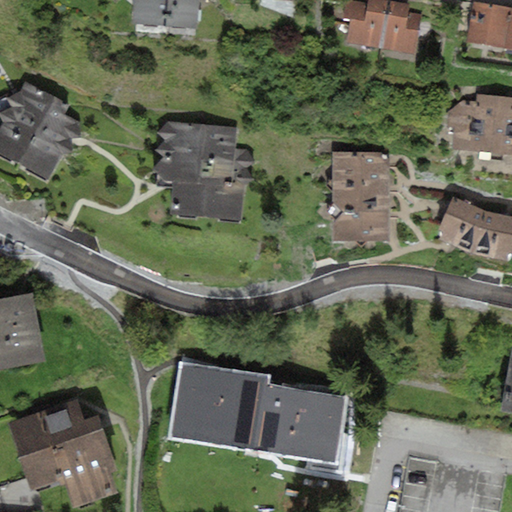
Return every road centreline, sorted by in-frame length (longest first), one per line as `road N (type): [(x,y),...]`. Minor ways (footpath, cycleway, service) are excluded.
road 1 (residential): [(0,218),(198,306),(250,307),(390,276),(511,296)]
road 2 (residential): [(385,511),(395,454),(405,443),(511,466)]
